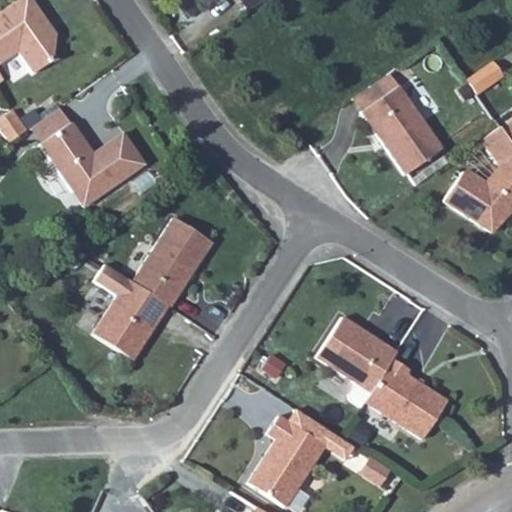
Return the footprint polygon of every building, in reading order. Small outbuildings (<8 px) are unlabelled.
[(46,26),(27,0),(18,0),(0,13),(0,61),(15,52),(31,75),(49,62),(54,37),(45,36),(41,30),(46,26)] [(260,0),(240,0),(247,10),(260,0)] [(465,81),(474,95),(501,77),(491,63),(465,81)] [(350,100),(360,113),(397,87),(387,74),(350,100)] [(440,150),(397,87),(360,113),(403,176),(440,150)] [(38,145),(67,125),(56,109),(27,130),(38,145)] [(10,112),(0,118),(0,133),(7,144),(24,133),(10,112)] [(511,123),(500,132),(511,149),(511,123)] [(37,146),(70,193),(85,183),(95,198),(141,166),(120,135),(98,150),(102,155),(94,161),(68,124),(67,125),(38,145),(37,146)] [(465,172),(461,173),(441,203),(490,234),(511,209),(511,182),(497,169),(483,184),(465,172)] [(81,208),(95,198),(85,183),(70,193),(81,208)] [(209,244),(171,219),(130,283),(166,307),(168,308),(209,244)] [(130,283),(102,266),(92,282),(115,297),(90,335),(131,361),(166,307),(130,283)] [(340,318),(314,359),(354,384),(347,395),(348,401),(359,408),(363,403),(369,393),(390,361),(395,354),(340,318)] [(369,393),(363,403),(420,440),(445,402),(403,376),(407,371),(390,361),(369,393)] [(265,435),(274,441),(246,485),(283,508),(323,447),(348,463),(356,447),(299,409),(287,424),(276,417),(265,435)] [(387,472),(368,460),(359,475),(378,486),(387,472)]
